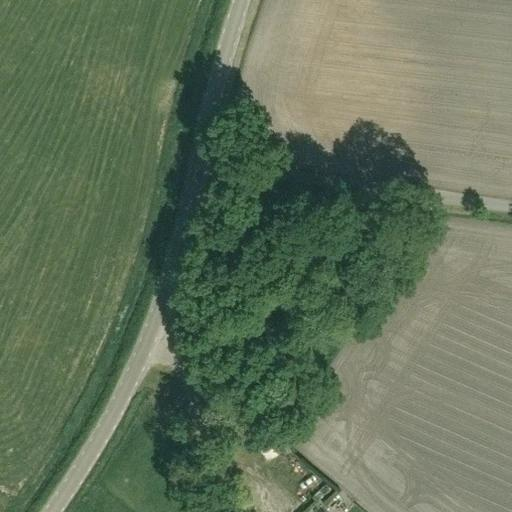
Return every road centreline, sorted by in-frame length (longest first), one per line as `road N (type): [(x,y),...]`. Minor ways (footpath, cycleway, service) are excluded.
road 1 (unclassified): [(52,511),(116,413),(183,247),(206,162)]
road 2 (unclassified): [(511,207),(206,162)]
road 3 (unclassified): [(206,162),(251,0)]
